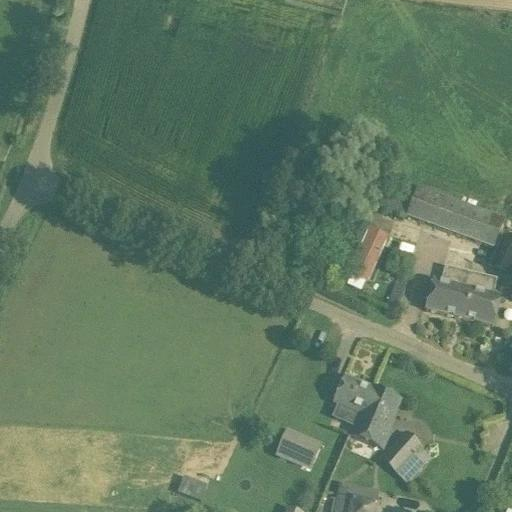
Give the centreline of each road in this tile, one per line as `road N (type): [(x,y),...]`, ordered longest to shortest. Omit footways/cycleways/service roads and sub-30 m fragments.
road 1 (unclassified): [(511,394),(28,182)]
road 2 (unclassified): [(28,182),(72,61),(84,0)]
